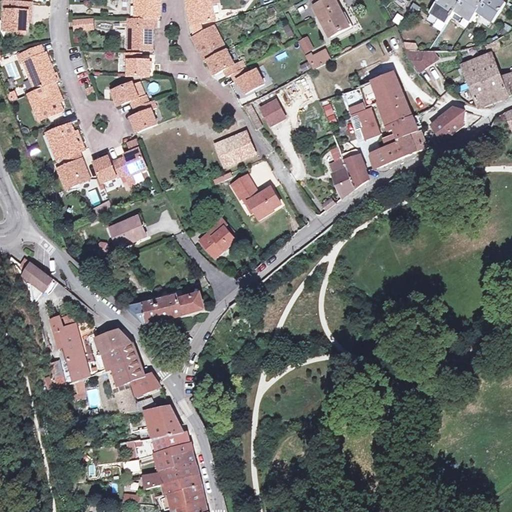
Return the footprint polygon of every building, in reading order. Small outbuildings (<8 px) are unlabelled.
[(136,0),(136,19),(158,20),(159,20),(160,0),(136,0)] [(215,21),(211,0),(185,0),(190,26),(215,21)] [(335,0),(330,0),(315,8),(331,37),(350,27),(335,0)] [(449,21),(455,12),(462,0),(438,0),(430,13),(438,19),(440,15),(449,21)] [(462,0),(455,12),(462,17),(464,13),(473,19),(476,13),(484,0),(462,0)] [(484,0),(476,13),(484,18),(486,15),(494,20),(506,2),(502,0),(484,0)] [(5,2),(4,20),(8,20),(7,31),(29,33),(29,23),(30,13),(33,13),(34,3),(5,2)] [(464,13),(462,17),(470,23),(473,19),(464,13)] [(440,15),(438,19),(447,24),(449,21),(440,15)] [(486,15),(484,18),(492,23),(494,20),(486,15)] [(82,31),(94,30),(93,17),(72,19),(73,35),(71,35),(71,45),(83,44),(82,31)] [(158,28),(158,20),(136,19),(129,19),(129,49),(153,50),(154,28),(158,28)] [(207,63),(209,61),(228,52),(216,27),(195,38),(207,63)] [(498,39),(486,45),(488,49),(491,48),(493,51),(502,47),(498,39)] [(22,54),(25,63),(36,92),(57,83),(59,82),(56,75),(48,54),(46,54),(43,46),(22,54)] [(422,51),(411,60),(420,72),(439,58),(435,53),(422,51)] [(229,78),(233,76),(247,69),(243,62),(236,65),(228,52),(209,61),(216,75),(225,71),(229,78)] [(142,62),(142,54),(127,54),(126,61),(129,62),(129,77),(150,78),(151,62),(142,62)] [(510,96),(503,79),(493,55),(463,67),(480,108),(510,96)] [(314,70),(320,68),(314,57),(308,60),(314,70)] [(250,76),(247,69),(233,76),(237,82),(239,81),(246,95),(265,85),(258,71),(250,76)] [(379,105),(389,128),(413,118),(395,74),(362,88),(370,108),(379,105)] [(511,75),(503,79),(510,96),(511,95),(511,75)] [(56,92),(60,91),(57,83),(36,92),(29,95),(34,109),(37,108),(42,120),(64,112),(60,103),(56,92)] [(113,92),(117,103),(119,107),(132,102),(135,109),(140,108),(150,104),(148,96),(139,99),(133,85),(113,92)] [(349,92),(352,101),(359,99),(356,90),(349,92)] [(64,101),(60,91),(56,92),(60,103),(64,101)] [(150,104),(140,108),(142,115),(132,119),(138,134),(158,126),(152,111),(157,109),(154,102),(150,104)] [(273,128),(281,124),(279,119),(287,115),(280,102),(264,110),(273,128)] [(453,111),(441,120),(453,136),(465,126),(463,123),(466,121),(467,112),(459,109),(453,111)] [(373,111),(371,112),(354,117),(358,131),(363,130),(366,140),(382,135),(373,111)] [(431,111),(424,114),(426,119),(434,116),(431,111)] [(279,119),(281,124),(289,120),(287,115),(279,119)] [(413,118),(389,128),(390,132),(395,130),(396,134),(399,141),(419,133),(413,118)] [(453,136),(441,120),(432,127),(438,135),(444,143),(453,136)] [(80,144),(76,133),(72,124),(50,133),(55,145),(52,146),(58,161),(65,158),(80,152),(86,150),(84,143),(80,144)] [(406,158),(429,148),(428,146),(424,147),(421,137),(425,136),(423,131),(419,133),(399,141),(401,144),(406,158)] [(55,145),(50,133),(47,134),(52,146),(55,145)] [(376,169),(406,158),(401,144),(399,141),(396,134),(384,140),(388,149),(374,154),(372,158),(376,169)] [(218,146),(226,167),(255,155),(247,135),(218,146)] [(444,143),(438,135),(434,138),(438,145),(444,143)] [(128,158),(120,161),(126,175),(128,181),(134,179),(135,178),(134,175),(149,170),(137,140),(130,143),(134,153),(127,155),(128,158)] [(343,155),(345,162),(360,157),(359,151),(357,150),(343,155)] [(91,180),(80,152),(65,158),(68,165),(58,169),(66,190),(91,180)] [(357,189),(363,184),(369,180),(361,156),(360,157),(345,162),(357,189)] [(110,158),(102,161),(99,162),(96,164),(104,184),(126,175),(120,161),(113,164),(110,158)] [(356,190),(347,170),(343,160),(335,164),(333,169),(335,175),(334,175),(344,199),(356,190)] [(232,173),(214,181),(216,185),(233,177),(232,173)] [(252,203),(256,211),(261,218),(283,204),(274,188),(259,197),(255,191),(258,189),(250,176),(234,185),(242,199),(245,198),(249,205),(252,203)] [(259,190),(269,185),(266,180),(256,186),(259,190)] [(327,212),(336,205),(332,200),(323,206),(327,212)] [(94,217),(110,214),(107,204),(92,207),(94,217)] [(230,225),(222,215),(210,225),(215,230),(202,241),(208,249),(210,247),(218,257),(238,240),(227,227),(230,225)] [(112,228),(120,248),(148,237),(141,217),(112,228)] [(53,279),(33,265),(23,276),(43,292),(53,279)] [(148,323),(155,322),(163,322),(206,309),(202,296),(183,301),(181,296),(143,305),(146,317),(148,323)] [(146,317),(143,305),(138,306),(141,318),(143,317),(146,317)] [(63,318),(67,329),(76,326),(72,314),(63,318)] [(51,320),(54,333),(64,330),(60,318),(51,320)] [(81,382),(74,358),(68,338),(79,335),(79,333),(76,326),(67,329),(64,330),(54,333),(55,335),(61,334),(74,384),(81,382)] [(79,335),(85,355),(92,378),(98,375),(96,367),(92,368),(90,363),(95,362),(86,331),(79,333),(79,335)] [(107,353),(133,344),(122,332),(103,338),(107,353)] [(85,355),(79,335),(68,338),(74,358),(85,355)] [(98,339),(103,354),(105,361),(101,362),(104,373),(109,371),(113,370),(107,353),(103,338),(98,339)] [(147,377),(143,366),(135,344),(133,344),(107,353),(113,370),(109,371),(114,388),(129,383),(134,381),(147,377)] [(92,378),(85,355),(74,358),(81,382),(84,380),(92,378)] [(60,362),(51,364),(58,389),(66,386),(60,362)] [(134,381),(140,397),(163,388),(154,374),(147,377),(134,381)] [(86,398),(84,380),(81,382),(74,384),(77,394),(75,395),(76,400),(86,398)] [(134,381),(129,383),(132,390),(136,398),(140,397),(134,381)] [(129,383),(114,388),(116,394),(132,390),(129,383)] [(141,412),(138,404),(136,398),(132,390),(116,394),(122,415),(141,412)] [(152,399),(138,404),(141,412),(147,411),(156,409),(152,399)] [(156,409),(147,411),(150,420),(152,429),(155,439),(184,434),(177,420),(171,407),(156,409)] [(144,430),(152,429),(150,420),(143,421),(144,430)] [(184,434),(155,439),(159,455),(192,447),(188,434),(184,434)] [(135,442),(128,443),(131,458),(138,457),(135,442)] [(192,447),(159,455),(160,461),(176,457),(194,453),(192,447)] [(180,471),(197,467),(196,461),(195,457),(194,453),(176,457),(180,471)] [(176,457),(160,461),(163,472),(176,469),(176,472),(180,471),(176,457)] [(138,460),(122,461),(123,473),(139,472),(138,460)] [(86,466),(77,467),(78,483),(86,482),(86,466)] [(153,489),(199,476),(199,472),(197,467),(180,471),(176,472),(176,469),(163,472),(164,476),(158,474),(146,476),(147,490),(153,489)] [(202,485),(199,476),(153,489),(156,499),(169,495),(202,485)] [(182,508),(206,503),(204,495),(202,485),(169,495),(173,510),(182,508)] [(123,493),(122,501),(139,503),(140,495),(123,493)]
